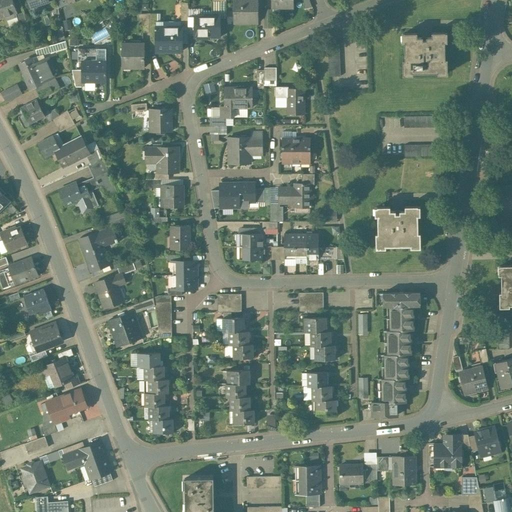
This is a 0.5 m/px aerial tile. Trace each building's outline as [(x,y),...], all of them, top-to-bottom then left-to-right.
[(11,0),(0,0),(0,18),(6,17),(5,14),(16,11),(11,0)] [(66,0),(56,0),(59,8),(70,3),(69,0),(67,0),(66,0)] [(257,0),(234,0),(235,22),(258,22),(257,0)] [(83,6),(69,10),(72,22),(76,21),(87,18),(83,6)] [(22,13),(16,15),(20,26),(26,24),(22,13)] [(220,16),(194,17),(194,36),(220,36),(220,16)] [(172,30),(156,30),(156,51),(165,51),(165,49),(172,49),(172,51),(182,51),(182,27),(172,27),(172,30)] [(432,33),(432,37),(417,38),(417,34),(405,34),(405,35),(402,35),(403,42),(405,42),(405,61),(403,61),(403,73),(404,73),(404,74),(413,74),(413,73),(438,72),(438,74),(447,74),(447,72),(447,60),(445,60),(445,41),(446,41),(446,34),(444,34),(444,33),(432,33)] [(66,41),(52,45),(54,51),(68,47),(66,41)] [(340,42),(328,42),(330,77),(341,76),(340,42)] [(144,44),(122,44),(122,67),(144,67),(144,44)] [(52,45),(35,50),(37,56),(54,51),(52,45)] [(106,49),(78,48),(78,62),(82,61),(106,61),(106,49)] [(34,64),(32,58),(19,64),(31,89),(43,83),(43,82),(54,77),(46,59),(34,64)] [(106,61),(82,61),(82,70),(82,81),(106,81),(106,61)] [(276,67),(264,67),(264,80),(276,80),(276,67)] [(82,70),(72,70),(76,87),(82,87),(82,81),(82,70)] [(55,78),(35,88),(41,98),(60,88),(55,78)] [(205,84),(208,94),(217,92),(214,81),(205,84)] [(18,87),(4,95),(7,102),(22,94),(18,87)] [(304,89),(288,89),(288,87),(276,87),(276,98),(287,98),(287,113),(304,113),(304,89)] [(235,88),(235,90),(225,90),(225,88),(224,88),(224,107),(233,107),(252,107),(252,89),(246,89),(246,88),(235,88)] [(37,100),(21,108),(24,113),(29,123),(36,119),(44,115),(37,100)] [(147,103),(131,104),(132,111),(147,110),(147,103)] [(233,107),(224,107),(221,107),(221,117),(221,118),(226,118),(233,117),(233,107)] [(171,109),(150,110),(151,127),(151,132),(167,131),(171,131),(171,121),(171,109)] [(67,110),(53,119),(59,132),(75,124),(67,110)] [(29,123),(24,113),(19,116),(18,118),(23,128),(26,128),(37,122),(36,119),(29,123)] [(439,127),(438,116),(404,116),(404,128),(439,127)] [(221,117),(210,117),(210,126),(226,126),(226,118),(221,118),(221,117)] [(53,135),(37,144),(44,158),(56,152),(63,166),(72,162),(64,146),(57,133),(53,136),(53,135)] [(81,137),(64,146),(72,162),(63,166),(63,167),(86,155),(90,153),(90,152),(81,137)] [(250,138),(250,137),(229,137),(229,163),(250,163),(250,147),(254,147),(254,150),(262,150),(262,138),(250,138)] [(292,138),(282,138),(282,163),(291,163),(292,138)] [(301,138),(292,138),(291,163),(301,163),(301,138)] [(310,138),(301,138),(301,163),(310,163),(310,138)] [(439,144),(404,145),(405,156),(439,156),(439,144)] [(177,147),(158,147),(158,148),(146,148),(146,158),(158,158),(158,172),(168,172),(178,172),(177,147)] [(99,148),(90,152),(90,153),(86,155),(91,165),(103,159),(99,148)] [(91,165),(88,166),(94,178),(96,177),(100,185),(101,184),(112,179),(103,159),(91,165)] [(294,188),(279,188),(279,203),(294,203),(294,207),(310,207),(310,185),(314,185),(314,174),(302,174),(302,184),(294,184),(294,188)] [(112,179),(101,184),(107,197),(117,192),(112,179)] [(84,181),(77,184),(76,183),(59,190),(66,205),(74,202),(74,204),(79,202),(83,213),(93,209),(88,198),(90,197),(84,181)] [(240,202),(239,183),(220,183),(220,190),(220,208),(240,207),(240,202)] [(255,183),(239,183),(240,202),(248,202),(255,202),(255,189),(255,183)] [(511,184),(497,185),(497,196),(511,195),(511,184)] [(183,185),(167,185),(167,197),(165,197),(165,207),(183,207),(184,197),(183,197),(183,185)] [(3,195),(6,193),(0,187),(0,210),(9,201),(3,195)] [(264,202),(264,189),(255,189),(255,202),(264,202)] [(220,190),(211,190),(214,208),(220,208),(220,190)] [(418,207),(418,206),(405,206),(406,210),(390,211),(390,206),(378,207),(378,208),(376,208),(376,215),(378,215),(378,234),(376,234),(377,246),(377,248),(386,248),(386,246),(411,245),(411,247),(420,247),(420,245),(421,245),(420,233),(418,233),(418,214),(420,214),(420,207),(418,207)] [(159,216),(160,207),(152,207),(151,215),(159,216)] [(125,210),(101,218),(103,224),(127,215),(125,210)] [(338,221),(338,210),(327,210),(328,221),(338,221)] [(511,213),(498,214),(498,225),(511,224),(511,213)] [(103,224),(96,227),(97,232),(98,232),(98,233),(106,230),(106,231),(113,229),(130,222),(127,215),(103,224)] [(190,226),(171,226),(171,249),(190,250),(190,226)] [(21,227),(10,231),(9,229),(0,232),(8,251),(27,243),(21,227)] [(97,232),(79,239),(91,271),(101,267),(110,264),(104,248),(119,242),(117,238),(116,238),(113,229),(106,231),(106,230),(98,233),(98,232),(97,232)] [(251,233),(238,233),(239,246),(263,246),(263,233),(251,233)] [(296,233),(284,233),(284,258),(296,258),(296,236),(296,233)] [(318,234),(307,234),(307,236),(307,258),(318,258),(318,247),(318,234)] [(307,236),(296,236),(296,258),(307,258),(307,236)] [(263,246),(239,246),(239,259),(263,259),(263,246)] [(330,247),(318,247),(318,258),(318,259),(330,259),(330,247)] [(31,257),(8,266),(10,269),(0,272),(0,281),(3,288),(38,275),(31,257)] [(6,257),(0,259),(0,266),(8,264),(6,257)] [(196,261),(176,261),(177,275),(196,275),(196,261)] [(133,262),(117,268),(120,275),(122,274),(123,274),(136,269),(133,262)] [(511,264),(501,265),(501,266),(499,266),(499,274),(502,274),(502,292),(500,292),(500,305),(501,305),(501,306),(510,306),(510,304),(511,304),(511,264)] [(114,275),(95,282),(104,308),(120,302),(115,286),(125,282),(123,274),(122,274),(120,275),(115,276),(114,275)] [(196,275),(177,275),(177,289),(182,289),(197,289),(196,275)] [(43,289),(24,296),(30,313),(39,310),(40,314),(51,310),(43,289)] [(300,310),(325,309),(324,291),(300,292),(300,310)] [(405,292),(405,293),(398,293),(398,292),(392,293),(383,293),(383,306),(390,306),(389,307),(391,307),(391,306),(414,305),(414,306),(420,306),(420,292),(411,292),(405,292)] [(243,310),(241,293),(219,294),(220,311),(243,310)] [(153,297),(127,307),(129,313),(133,311),(133,313),(155,305),(154,303),(153,297)] [(414,305),(391,306),(391,307),(391,330),(411,330),(414,330),(414,306),(414,305)] [(129,313),(109,320),(118,346),(142,337),(133,313),(133,311),(129,313)] [(367,332),(367,316),(359,316),(359,332),(367,332)] [(327,317),(304,317),(304,332),(310,331),(327,331),(327,317)] [(244,318),(222,318),(222,332),(228,332),(244,331),(244,318)] [(56,322),(42,327),(30,331),(37,351),(63,341),(56,322)] [(23,328),(8,334),(10,341),(26,335),(23,328)] [(391,330),(388,330),(388,354),(409,354),(412,354),(411,330),(391,330)] [(249,344),(249,331),(244,331),(228,332),(229,345),(235,345),(249,344)] [(327,331),(310,331),(310,346),(314,345),(331,345),(330,331),(327,331)] [(510,349),(509,331),(498,332),(498,350),(510,349)] [(249,344),(235,345),(235,358),(253,357),(253,344),(249,344)] [(235,358),(235,345),(229,345),(225,345),(225,358),(235,358)] [(335,359),(335,345),(331,345),(314,345),(315,360),(335,359)] [(486,348),(478,350),(481,364),(488,362),(486,348)] [(160,353),(138,353),(138,367),(144,366),(160,366),(160,353)] [(409,378),(409,354),(388,354),(385,354),(386,378),(406,378),(409,378)] [(459,355),(453,356),(453,359),(456,370),(462,369),(459,355)] [(65,357),(42,366),(45,375),(52,373),(56,386),(65,382),(73,379),(65,357)] [(511,358),(496,363),(498,371),(497,372),(501,388),(511,384),(511,358)] [(160,366),(144,366),(144,380),(148,380),(165,379),(165,366),(160,366)] [(482,366),(470,369),(476,390),(487,387),(482,366)] [(470,369),(459,372),(465,393),(476,390),(470,369)] [(249,370),(227,370),(227,384),(246,383),(249,383),(249,370)] [(328,385),(328,372),(309,372),(310,386),(314,386),(328,385)] [(370,397),(369,376),(359,377),(360,397),(370,397)] [(73,379),(65,382),(67,388),(79,384),(76,377),(73,379)] [(406,402),(406,378),(386,378),(383,378),(383,401),(383,403),(400,402),(406,402)] [(165,379),(148,380),(148,393),(165,393),(169,392),(169,379),(165,379)] [(227,384),(225,384),(226,397),(230,397),(246,397),(246,383),(227,384)] [(328,385),(314,386),(314,400),(318,400),(332,400),(332,385),(328,385)] [(80,389),(40,404),(43,412),(49,410),(50,412),(57,409),(61,421),(70,418),(68,413),(87,406),(80,389)] [(148,393),(144,393),(144,406),(148,406),(165,406),(165,393),(148,393)] [(246,397),(230,397),(230,410),(234,410),(250,410),(250,397),(246,397)] [(332,400),(318,400),(318,414),(336,414),(336,400),(332,400)] [(400,402),(383,403),(383,401),(380,401),(371,402),(371,409),(372,409),(372,417),(382,417),(382,416),(389,416),(389,415),(397,415),(397,409),(400,409),(400,402)] [(165,406),(148,406),(148,419),(153,419),(169,419),(169,406),(165,406)] [(57,409),(50,412),(54,423),(61,421),(57,409)] [(254,423),(254,410),(250,410),(234,410),(234,423),(254,423)] [(269,430),(277,429),(276,413),(268,414),(269,430)] [(173,433),(173,419),(169,419),(153,419),(153,433),(173,433)] [(54,423),(42,427),(45,436),(57,431),(54,423)] [(31,437),(37,435),(34,427),(29,429),(31,437)] [(494,427),(474,432),(479,450),(481,456),(491,454),(494,456),(498,455),(500,451),(494,427)] [(468,437),(468,434),(459,434),(459,435),(460,444),(460,446),(470,446),(468,437)] [(459,435),(445,435),(445,444),(460,444),(459,435)] [(475,435),(468,437),(470,446),(471,452),(479,450),(475,435)] [(45,436),(25,443),(29,454),(49,447),(45,436)] [(83,441),(62,449),(64,455),(85,448),(83,441)] [(64,455),(68,467),(88,460),(94,477),(111,471),(101,443),(85,448),(64,455)] [(435,444),(435,462),(435,465),(452,465),(452,466),(461,466),(460,446),(460,444),(445,444),(435,444)] [(388,456),(376,457),(377,464),(377,471),(389,470),(388,456)] [(414,457),(415,456),(393,456),(393,457),(394,457),(394,481),(394,482),(414,482),(414,484),(415,484),(415,471),(414,471),(414,457)] [(41,462),(23,469),(31,491),(50,484),(41,462)] [(362,465),(339,465),(340,483),(363,483),(362,465)] [(319,466),(299,466),(299,480),(319,480),(319,466)] [(110,473),(92,479),(94,487),(113,480),(110,473)] [(281,476),(246,476),(247,488),(281,487),(281,476)] [(213,511),(213,477),(185,478),(185,502),(188,502),(188,511),(213,511)] [(478,488),(476,477),(461,477),(462,495),(469,495),(480,494),(478,488)] [(319,480),(299,480),(300,494),(306,494),(319,493),(319,480)] [(486,486),(478,488),(480,494),(481,501),(481,503),(489,501),(486,486)] [(504,489),(494,491),(496,499),(506,498),(504,489)] [(47,496),(37,497),(37,507),(48,506),(48,503),(47,496)] [(507,503),(506,498),(496,499),(498,511),(511,511),(511,503),(511,502),(507,503)] [(67,511),(67,501),(48,503),(48,506),(37,507),(37,511),(67,511)] [(481,501),(469,501),(469,508),(470,508),(470,511),(483,511),(481,503),(481,501)] [(389,511),(389,503),(377,503),(378,506),(378,511),(389,511)]
